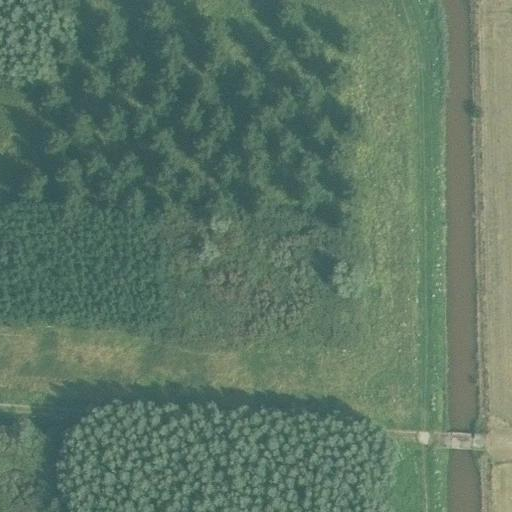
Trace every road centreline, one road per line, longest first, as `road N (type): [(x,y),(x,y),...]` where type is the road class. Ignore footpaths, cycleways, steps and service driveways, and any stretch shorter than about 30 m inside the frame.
road 1 (track): [(400,0),(423,105),(415,437),(426,511)]
road 2 (track): [(511,443),(0,410)]
